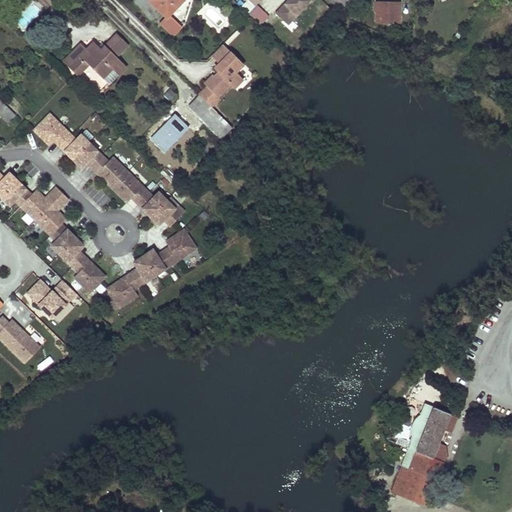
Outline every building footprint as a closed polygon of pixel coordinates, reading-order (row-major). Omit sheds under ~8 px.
[(154,0),(151,4),(167,19),(161,24),(174,37),(182,29),(170,18),(186,0),(154,0)] [(285,4),(276,14),(284,22),(288,18),(293,22),(311,2),(312,3),(315,0),(288,0),(287,1),(289,3),(286,6),(285,4)] [(344,0),(328,0),(344,10),(348,3),(344,0)] [(400,4),(382,3),(381,11),(378,11),(378,15),(400,17),(400,4)] [(400,17),(378,15),(378,23),(390,23),(390,24),(400,24),(400,17)] [(288,18),(284,22),(289,26),(293,22),(288,18)] [(117,35),(105,48),(116,58),(128,46),(117,35)] [(87,51),(69,69),(78,77),(88,66),(103,80),(109,85),(119,76),(126,68),(116,58),(105,48),(102,51),(94,43),(87,51)] [(81,46),(63,63),(69,69),(87,51),(81,46)] [(222,47),(212,57),(219,65),(230,54),(222,47)] [(230,54),(219,65),(214,69),(218,73),(213,78),(211,77),(204,84),(207,88),(200,96),(211,107),(219,99),(218,98),(231,85),(235,89),(243,81),(235,74),(243,66),(230,54)] [(243,66),(235,74),(243,81),(250,74),(243,66)] [(200,96),(189,107),(222,139),(232,128),(211,107),(200,96)] [(0,101),(0,116),(8,124),(15,116),(0,101)] [(50,115),(34,131),(49,146),(54,141),(65,130),(50,115)] [(54,141),(60,148),(71,137),(65,130),(54,141)] [(76,141),(65,152),(73,160),(89,144),(81,136),(76,141)] [(60,148),(65,152),(76,141),(71,137),(60,148)] [(89,144),(73,160),(81,168),(86,164),(97,152),(89,144)] [(97,152),(86,164),(91,168),(101,157),(97,152)] [(101,157),(91,168),(97,174),(108,163),(101,157)] [(108,163),(97,174),(112,189),(127,173),(113,158),(108,163)] [(127,173),(112,189),(127,203),(131,199),(142,188),(127,173)] [(0,183),(0,196),(1,198),(18,182),(9,174),(4,179),(0,183)] [(1,198),(9,206),(15,201),(26,190),(18,182),(1,198)] [(142,188),(131,199),(138,205),(149,194),(142,188)] [(56,189),(45,200),(51,206),(62,195),(56,189)] [(15,201),(21,207),(32,196),(26,190),(15,201)] [(32,196),(21,207),(36,221),(51,206),(45,200),(39,193),(36,191),(32,196)] [(149,194),(138,205),(142,210),(153,199),(149,194)] [(153,199),(142,210),(151,218),(166,202),(158,194),(153,199)] [(62,195),(51,206),(57,212),(68,201),(62,195)] [(175,210),(164,221),(170,227),(175,222),(184,212),(170,198),(166,202),(175,210)] [(166,202),(151,218),(158,226),(164,221),(175,210),(166,202)] [(36,221),(50,236),(61,225),(66,220),(64,218),(57,212),(51,206),(36,221)] [(50,236),(56,242),(67,231),(61,225),(50,236)] [(51,247),(59,255),(75,239),(67,231),(56,242),(51,247)] [(169,248),(178,261),(196,249),(184,231),(166,243),(169,248)] [(75,239),(59,255),(67,263),(78,252),(83,247),(75,239)] [(162,253),(171,266),(178,261),(169,248),(162,253)] [(143,257),(156,276),(165,270),(156,257),(152,251),(143,257)] [(78,252),(67,263),(72,268),(83,256),(78,252)] [(156,257),(165,270),(171,266),(162,253),(156,257)] [(83,256),(72,268),(79,274),(90,263),(83,256)] [(137,269),(146,283),(156,276),(143,257),(133,263),(137,269)] [(79,274),(74,278),(89,293),(100,283),(105,278),(90,263),(79,274)] [(137,269),(132,273),(141,286),(146,283),(137,269)] [(132,273),(125,278),(134,291),(141,286),(132,273)] [(107,290),(119,308),(137,296),(134,291),(125,278),(107,290)] [(40,280),(27,294),(52,319),(70,301),(70,302),(77,295),(62,281),(56,288),(58,290),(54,294),(40,280)] [(0,319),(0,333),(8,325),(1,318),(0,319)] [(8,325),(0,333),(0,339),(25,363),(39,348),(27,335),(25,337),(22,334),(23,332),(12,321),(8,325)] [(404,459),(396,480),(430,494),(445,459),(435,454),(438,448),(440,440),(446,428),(452,412),(438,407),(414,463),(404,459)] [(463,416),(452,412),(446,428),(456,433),(463,416)] [(435,454),(445,459),(451,445),(440,440),(438,448),(435,454)] [(430,494),(396,480),(393,487),(427,501),(430,494)]
